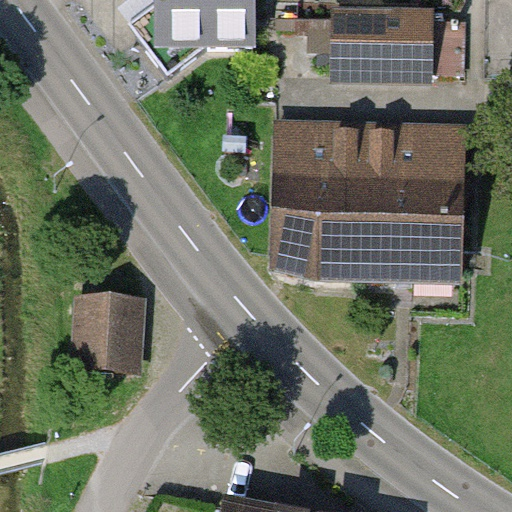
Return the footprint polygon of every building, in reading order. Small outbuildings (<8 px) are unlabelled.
[(257,0),(160,0),(160,69),(258,68),(257,0)] [(511,0),(490,0),(491,88),(511,87),(511,0)] [(441,24),(334,25),(335,96),(441,96),(441,24)] [(467,134),(279,135),(281,302),(469,301),(467,134)] [(153,385),(154,319),(87,317),(86,384),(153,385)]
